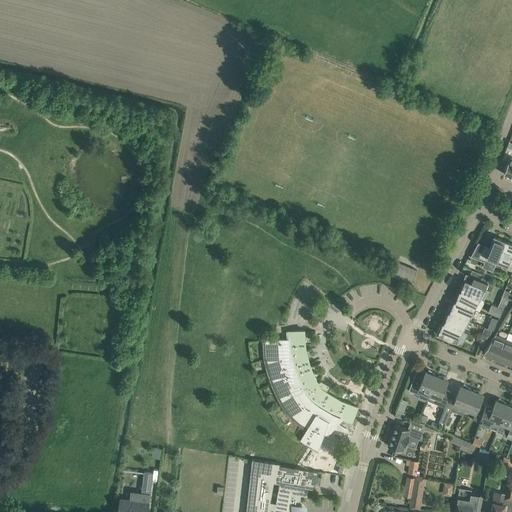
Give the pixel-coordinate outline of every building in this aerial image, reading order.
[(505,175),(511,177),(511,148),(507,146),(502,159),(508,161),(503,172),(504,173),(504,174),(506,174),(505,175)] [(478,242),(470,257),(483,262),(484,260),(496,264),(505,241),(494,236),(489,247),(478,242)] [(511,243),(505,241),(497,262),(507,266),(506,269),(511,271),(511,256),(511,255),(511,243)] [(411,283),(416,270),(399,263),(394,276),(411,283)] [(461,292),(460,293),(478,301),(485,289),(491,292),(494,285),(479,279),(473,277),(471,282),(465,280),(465,281),(466,281),(465,284),(462,283),(459,291),(461,292)] [(455,303),(454,304),(473,312),(478,301),(460,293),(459,295),(457,294),(453,302),(455,303)] [(334,301),(330,305),(338,311),(342,307),(334,301)] [(449,313),(449,315),(467,322),(473,312),(454,304),(454,306),(451,305),(448,313),(449,313)] [(500,317),(503,309),(491,304),(488,312),(500,317)] [(444,324),(443,325),(462,333),(467,322),(449,315),(448,316),(445,315),(442,323),(444,324)] [(491,318),(487,328),(488,328),(492,330),(493,330),(497,320),(491,318)] [(450,339),(457,342),(462,333),(443,325),(442,327),(440,326),(436,334),(440,335),(439,337),(449,342),(450,339)] [(326,392),(329,386),(321,381),(317,383),(315,380),(316,380),(310,366),(309,367),(308,363),(309,363),(306,349),(305,349),(304,346),(305,346),(304,330),(287,332),(287,337),(263,340),(266,358),(270,372),(273,383),(279,396),(283,404),(288,411),(293,417),(300,423),(305,415),(308,417),(311,413),(315,416),(316,414),(329,421),(328,421),(335,424),(340,419),(352,423),(358,406),(343,401),(343,402),(340,401),(340,400),(327,392),(327,393),(326,392)] [(488,355),(498,359),(506,339),(495,335),(483,353),(484,353),(484,352),(488,355)] [(511,364),(511,365),(511,364),(511,341),(506,339),(498,359),(507,363),(511,364)] [(415,378),(410,391),(419,395),(420,395),(419,398),(426,401),(426,400),(429,393),(436,376),(435,376),(435,375),(429,370),(427,372),(423,377),(421,381),(415,378)] [(436,376),(429,393),(430,394),(440,398),(437,405),(444,408),(448,397),(451,392),(444,389),(445,386),(446,380),(446,377),(438,376),(438,377),(436,376)] [(453,402),(450,410),(455,412),(458,405),(465,408),(472,390),(470,390),(471,389),(464,384),(462,386),(458,391),(453,403),(453,402)] [(472,390),(465,408),(476,413),(476,412),(480,401),(481,394),(482,391),(473,390),(473,391),(472,390)] [(479,423),(496,430),(500,422),(507,405),(505,404),(506,403),(499,398),(497,401),(495,400),(495,401),(492,409),(486,406),(480,422),(479,423)] [(511,439),(511,404),(508,404),(508,405),(507,405),(500,422),(506,425),(501,436),(511,439)] [(443,410),(439,421),(446,424),(451,413),(443,410)] [(305,415),(300,423),(307,428),(299,441),(318,451),(324,434),(326,435),(335,424),(328,421),(329,421),(316,414),(315,416),(311,413),(308,417),(305,415)] [(425,423),(427,417),(421,415),(419,421),(425,423)] [(421,440),(424,423),(411,420),(408,428),(395,424),(388,446),(402,451),(404,445),(406,445),(409,436),(421,440)] [(476,446),(463,440),(460,447),(473,452),(476,446)] [(252,459),(245,511),(301,511),(302,505),(299,505),(300,502),(301,495),(279,491),(278,491),(275,504),(270,504),(273,484),(279,485),(281,476),(278,476),(280,465),(280,463),(252,459)] [(409,460),(407,473),(416,474),(418,462),(418,461),(412,460),(409,460)] [(280,465),(278,476),(281,476),(279,485),(278,491),(279,491),(301,495),(307,496),(308,488),(313,488),(313,485),(315,485),(317,472),(313,471),(312,475),(308,474),(308,470),(295,468),(294,468),(294,472),(286,470),(287,467),(288,467),(288,466),(280,465)] [(413,488),(415,478),(406,476),(403,492),(412,494),(413,492),(413,488)] [(415,478),(413,488),(422,490),(424,478),(416,477),(415,478)] [(444,484),(443,494),(451,495),(452,485),(444,484)] [(118,511),(117,511),(146,511),(149,491),(142,490),(142,494),(132,492),(132,497),(130,497),(130,501),(121,500),(119,511),(118,511)] [(503,511),(506,499),(505,499),(505,494),(494,492),(491,510),(488,510),(487,511),(503,511)] [(458,497),(456,509),(455,511),(471,511),(472,511),(476,511),(479,511),(482,495),(470,493),(469,499),(458,497)]
